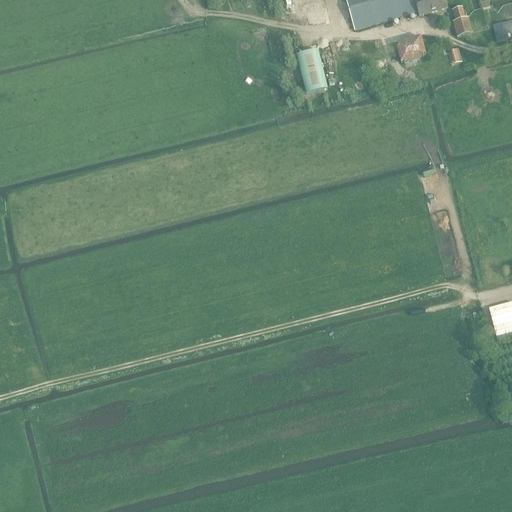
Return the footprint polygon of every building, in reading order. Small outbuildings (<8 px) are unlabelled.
[(420,18),(448,10),(445,0),(418,0),(415,1),(414,0),(346,0),(355,32),(419,14),(420,18)] [(458,38),(472,35),(468,21),(465,21),(462,11),(454,13),(457,23),(454,24),(458,38)] [(506,42),(506,41),(511,39),(511,21),(502,24),(502,25),(494,27),(498,44),(506,42)] [(318,51),(297,56),(306,95),(328,89),(318,51)] [(381,90),(397,85),(391,66),(375,72),(381,90)]
